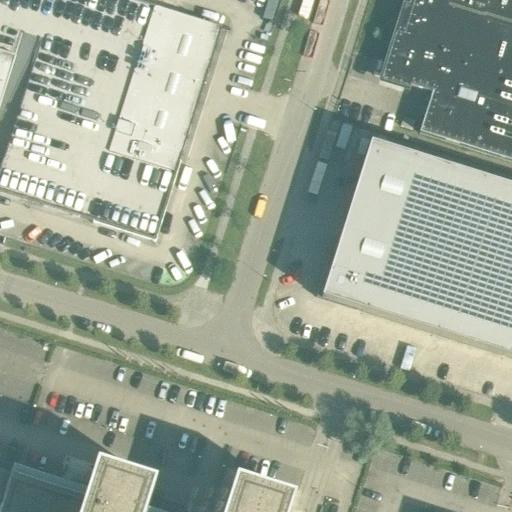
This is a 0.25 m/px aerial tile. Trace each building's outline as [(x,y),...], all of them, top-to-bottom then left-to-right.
[(0,0),(0,161),(2,162),(0,170),(0,193),(154,242),(221,29),(128,0),(0,0)] [(432,94),(422,124),(419,134),(511,163),(511,0),(410,0),(409,6),(405,5),(380,82),(409,92),(411,88),(432,94)] [(511,188),(372,145),(336,259),(330,258),(317,298),(511,358),(511,188)] [(146,511),(147,510),(147,508),(153,490),(155,484),(96,465),(94,472),(89,489),(89,490),(88,491),(13,467),(11,473),(10,476),(10,477),(3,498),(0,506),(0,511),(146,511)] [(146,511),(289,511),(291,509),(294,498),(277,493),(236,480),(225,511),(153,511),(147,510),(146,511)]
